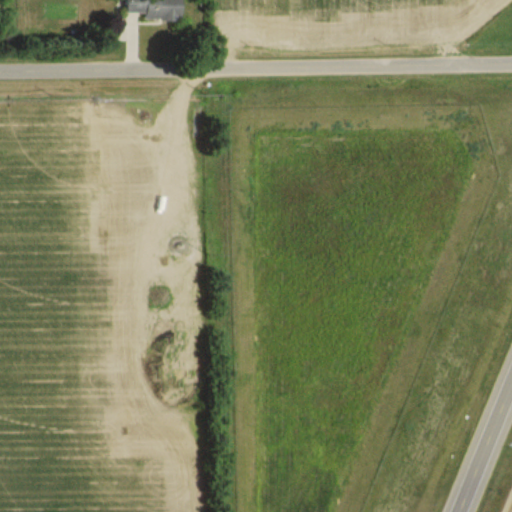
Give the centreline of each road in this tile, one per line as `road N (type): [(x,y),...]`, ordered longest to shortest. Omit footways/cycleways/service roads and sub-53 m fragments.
road 1 (residential): [(0,74),(511,66)]
road 2 (trunk): [(455,511),(511,374)]
